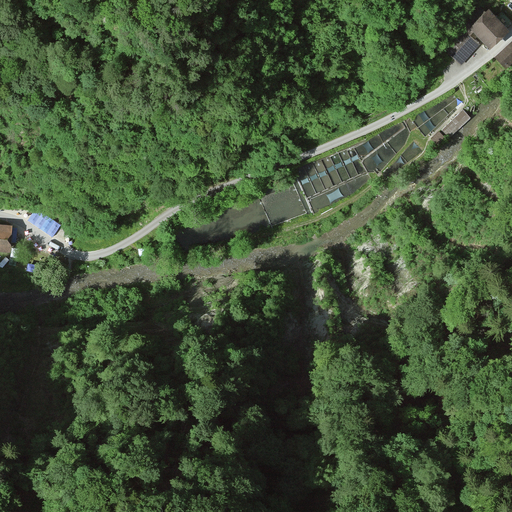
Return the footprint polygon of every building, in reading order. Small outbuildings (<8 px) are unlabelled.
[(466,29),(486,50),(506,32),(504,29),(494,19),(487,11),(483,14),(477,8),(464,21),(469,26),(466,29)] [(494,19),(504,29),(511,23),(501,12),(494,19)] [(445,51),(462,65),(479,45),(462,31),(445,51)] [(511,39),(495,57),(509,71),(511,67),(511,39)] [(0,252),(7,253),(9,226),(0,225),(0,252)]
